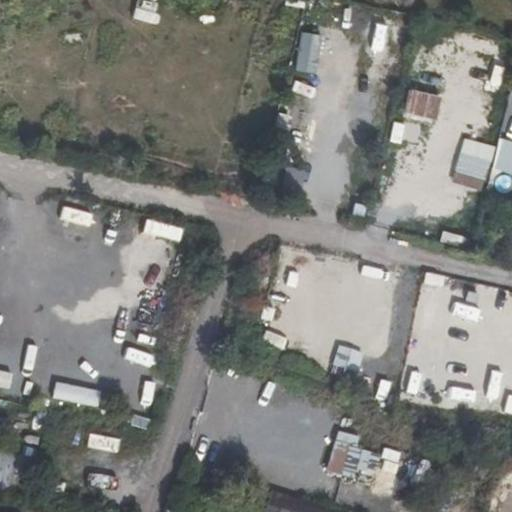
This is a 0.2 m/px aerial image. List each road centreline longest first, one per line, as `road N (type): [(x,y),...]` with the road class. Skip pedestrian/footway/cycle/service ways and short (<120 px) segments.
road 1 (track): [(0,164),(511,281)]
road 2 (track): [(238,218),(146,511)]
